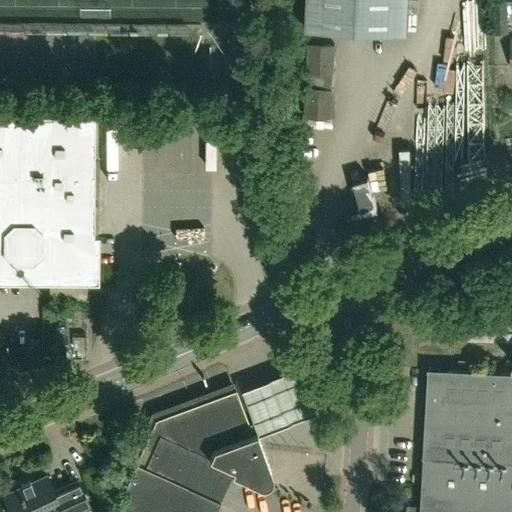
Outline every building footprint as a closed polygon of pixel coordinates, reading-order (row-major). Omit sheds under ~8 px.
[(306,0),(305,33),(408,36),(409,0),(306,0)] [(503,0),(493,0),(494,33),(508,33),(507,0),(503,0)] [(308,48),(307,77),(333,78),(334,49),(308,48)] [(499,54),(487,54),(487,77),(499,77),(499,54)] [(305,122),(331,123),(332,94),(306,93),(305,122)] [(0,273),(91,275),(92,112),(0,111),(0,273)] [(56,327),(55,348),(67,348),(67,327),(56,327)] [(85,336),(71,336),(71,357),(84,357),(85,336)] [(300,362),(239,385),(256,431),(317,408),(300,362)] [(420,489),(511,494),(511,373),(427,369),(427,371),(420,489)] [(154,421),(112,511),(212,511),(231,473),(258,485),(260,486),(261,486),(262,486),(264,486),(266,485),(267,484),(268,483),(269,482),(270,481),(271,480),(271,478),(271,477),(271,475),(271,474),(271,473),(252,424),(249,425),(235,389),(154,420),(154,421)] [(21,487),(2,495),(9,511),(48,511),(59,508),(60,511),(77,511),(89,507),(78,481),(53,492),(46,476),(30,483),(29,481),(20,485),(21,487)] [(511,511),(511,494),(420,489),(419,506),(405,505),(404,511),(511,511)]
